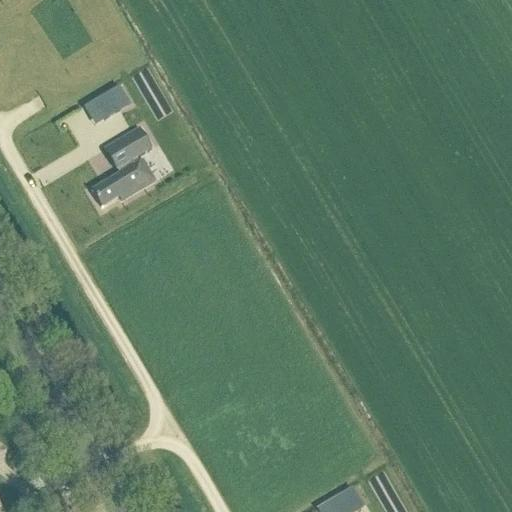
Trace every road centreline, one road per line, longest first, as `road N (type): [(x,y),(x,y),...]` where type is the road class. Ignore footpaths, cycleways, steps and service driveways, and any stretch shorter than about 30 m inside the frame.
road 1 (unclassified): [(0,137),(170,428)]
road 2 (primary): [(95,473),(0,306)]
